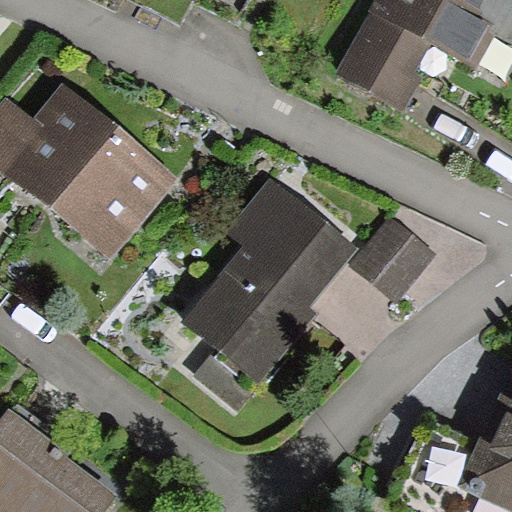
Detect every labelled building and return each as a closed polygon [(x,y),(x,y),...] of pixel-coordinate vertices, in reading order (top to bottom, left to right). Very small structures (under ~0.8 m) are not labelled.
[(490,24),(479,17),(487,0),(384,0),(346,69),(406,102),(439,42),(470,59),(490,24)] [(511,0),(487,0),(479,17),(490,24),(511,36),(511,0)] [(0,163),(114,252),(174,175),(61,86),(35,119),(5,96),(0,102),(0,163)] [(193,318),(263,373),(349,262),(361,247),(275,180),(233,234),(249,246),(193,318)] [(361,247),(349,262),(395,298),(432,252),(386,216),(361,247)] [(511,398),(470,488),(511,507),(511,398)] [(11,511),(104,511),(124,488),(21,406),(0,432),(0,495),(15,507),(11,511)]
